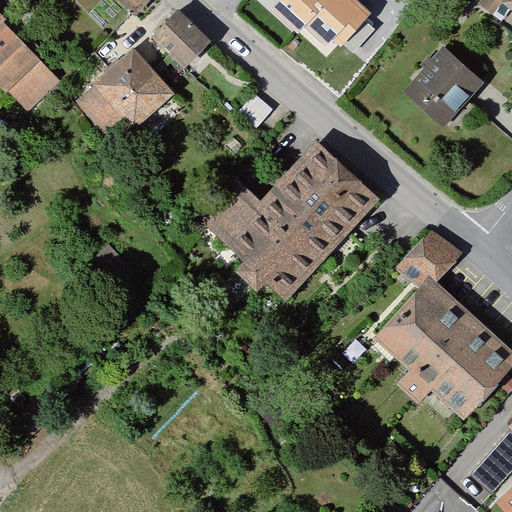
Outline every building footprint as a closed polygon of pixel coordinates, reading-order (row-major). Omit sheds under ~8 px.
[(149,0),(125,0),(138,12),(149,0)] [(273,0),(333,53),(368,13),(353,0),(273,0)] [(181,6),(156,32),(188,63),(214,37),(181,6)] [(7,20),(0,26),(0,80),(28,111),(62,79),(7,20)] [(177,88),(135,43),(92,83),(135,128),(177,88)] [(491,77),(450,43),(411,89),(452,123),(491,77)] [(382,193),(317,136),(259,202),(224,242),(242,257),(235,265),(258,286),(263,280),(287,301),(382,193)] [(224,242),(259,202),(226,173),(191,213),(224,242)] [(459,255),(428,231),(411,254),(433,270),(442,278),(459,255)] [(511,369),(511,339),(442,278),(433,270),(378,332),(472,414),(511,369)] [(495,488),(511,469),(511,435),(510,433),(475,469),(495,488)] [(511,511),(511,486),(496,504),(504,511),(511,511)]
